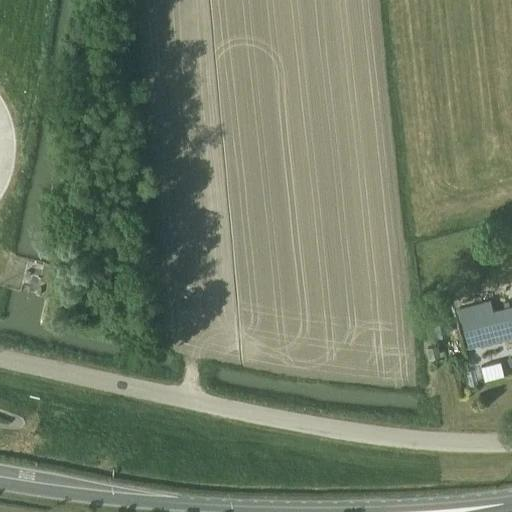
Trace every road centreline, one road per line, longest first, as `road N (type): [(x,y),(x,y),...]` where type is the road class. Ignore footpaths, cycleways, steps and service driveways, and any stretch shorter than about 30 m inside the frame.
road 1 (unclassified): [(0,361),(355,435),(511,441)]
road 2 (tertiary): [(505,504),(185,505),(0,483)]
